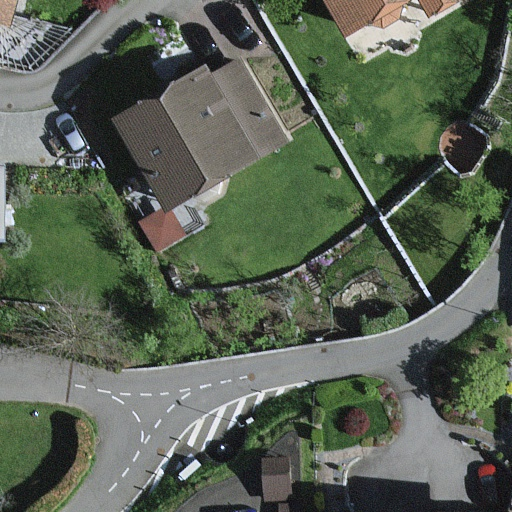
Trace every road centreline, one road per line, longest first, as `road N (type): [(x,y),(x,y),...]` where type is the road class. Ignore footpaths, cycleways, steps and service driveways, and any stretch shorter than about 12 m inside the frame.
road 1 (residential): [(511,243),(469,305),(404,345),(153,389)]
road 2 (residential): [(140,0),(51,83),(0,95)]
road 3 (residential): [(153,389),(12,382)]
road 4 (residential): [(153,389),(143,443),(92,511)]
